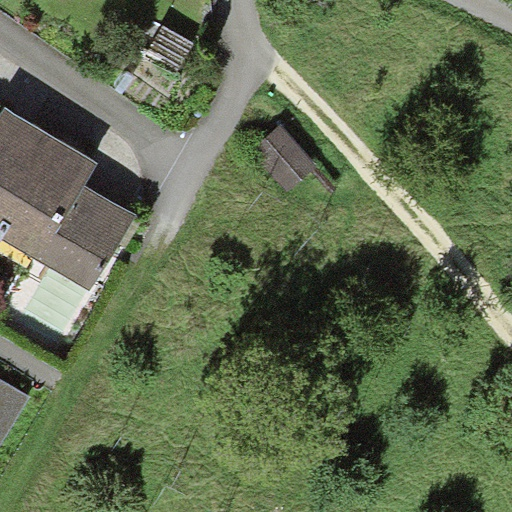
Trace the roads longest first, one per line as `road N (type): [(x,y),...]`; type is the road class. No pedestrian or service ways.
road 1 (residential): [(245,0),(261,54),(189,166),(0,28)]
road 2 (track): [(261,54),(511,324)]
